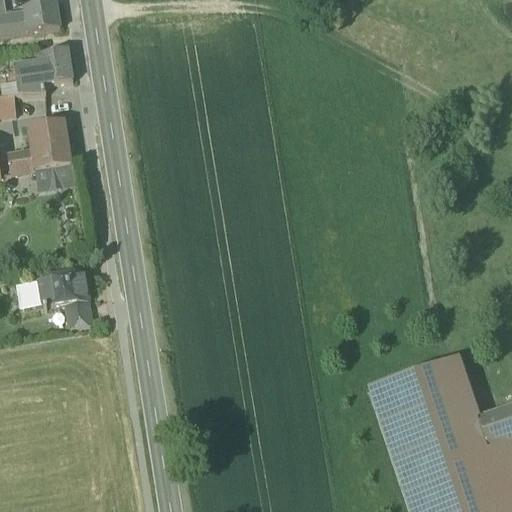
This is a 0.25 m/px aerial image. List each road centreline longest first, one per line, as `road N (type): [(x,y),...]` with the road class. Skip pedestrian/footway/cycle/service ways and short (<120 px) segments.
road 1 (secondary): [(169,511),(90,0)]
road 2 (track): [(92,13),(317,13)]
